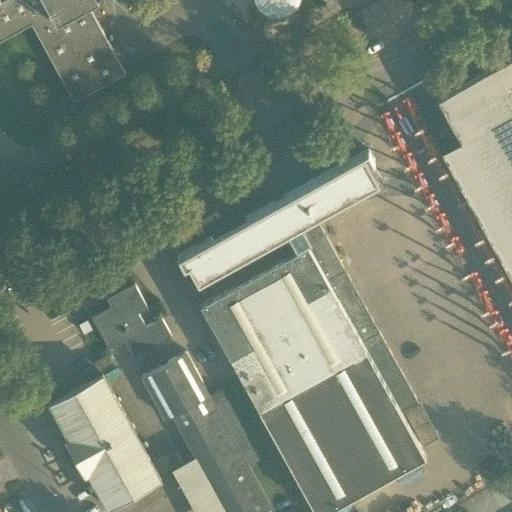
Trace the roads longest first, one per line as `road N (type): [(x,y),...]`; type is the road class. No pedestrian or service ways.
road 1 (unclassified): [(0,255),(474,0)]
road 2 (unclassified): [(60,511),(0,405)]
